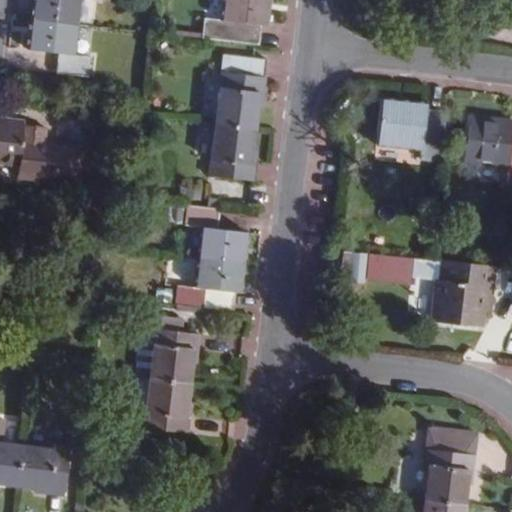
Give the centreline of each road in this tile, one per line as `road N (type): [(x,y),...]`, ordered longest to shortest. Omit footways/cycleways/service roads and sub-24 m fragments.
road 1 (residential): [(270,356),(308,48)]
road 2 (residential): [(511,402),(459,377),(270,356)]
road 3 (residential): [(308,48),(511,71)]
road 4 (residential): [(224,511),(253,462),(270,356)]
